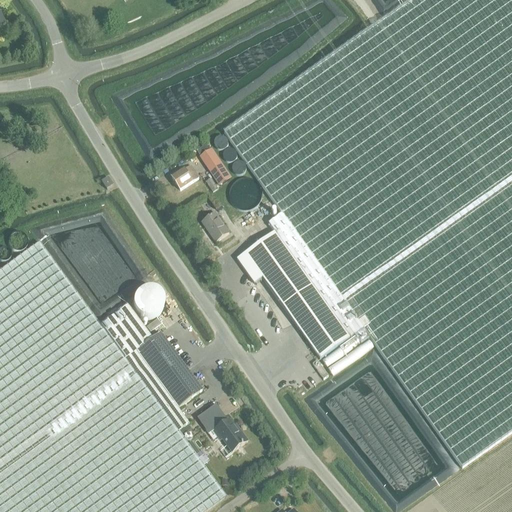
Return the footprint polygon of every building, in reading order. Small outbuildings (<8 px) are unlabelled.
[(361,347),(370,341),(462,470),(511,434),(511,0),(413,0),(224,134),(282,216),(269,226),(351,341),(355,338),(361,347)] [(223,136),(213,142),(220,152),(229,146),(223,136)] [(208,145),(197,152),(200,156),(210,150),(208,145)] [(200,159),(219,188),(230,181),(210,152),(200,159)] [(180,192),(199,180),(191,168),(172,180),(180,192)] [(212,179),(207,182),(213,192),(219,189),(212,179)] [(102,184),(107,191),(113,187),(108,180),(102,184)] [(202,224),(216,244),(229,235),(215,215),(202,224)] [(255,286),(263,280),(320,361),(350,341),(274,235),(237,261),(255,286)] [(0,511),(207,511),(226,498),(177,433),(108,339),(100,327),(38,244),(0,271),(0,511)] [(137,320),(163,318),(161,290),(134,292),(137,320)] [(100,327),(108,339),(177,433),(188,425),(177,411),(202,393),(159,335),(151,341),(126,308),(100,327)] [(158,320),(146,329),(149,334),(162,325),(158,320)] [(227,423),(216,407),(197,420),(208,435),(214,432),(214,433),(219,440),(221,439),(232,454),(248,443),(240,433),(238,434),(229,422),(227,423)]
